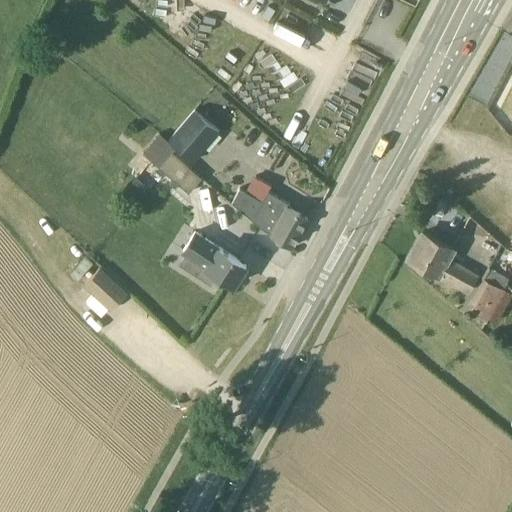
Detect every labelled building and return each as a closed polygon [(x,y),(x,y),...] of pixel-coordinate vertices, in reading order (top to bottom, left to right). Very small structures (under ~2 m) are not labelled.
[(195,110),(169,141),(193,162),(219,131),(195,110)] [(158,167),(189,193),(202,177),(172,151),(158,167)] [(137,207),(149,193),(132,179),(120,193),(137,207)] [(268,191),(261,204),(255,201),(257,196),(242,187),(234,201),(253,219),(261,226),(292,247),(308,218),(289,206),(290,204),(268,191)] [(247,265),(196,232),(184,250),(207,266),(206,267),(234,285),(247,265)] [(424,232),(409,258),(469,291),(477,275),(448,259),(453,248),(424,232)] [(469,301),(499,318),(511,294),(511,292),(504,288),(510,278),(488,266),(469,301)] [(126,291),(100,267),(85,284),(111,307),(126,291)]
